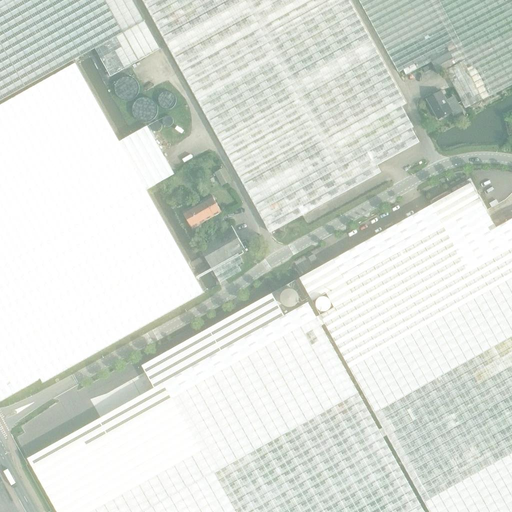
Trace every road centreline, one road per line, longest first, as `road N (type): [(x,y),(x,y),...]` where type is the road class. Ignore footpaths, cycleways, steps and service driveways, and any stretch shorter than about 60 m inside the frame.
road 1 (unknown): [(277,254),(420,511)]
road 2 (unclassified): [(277,254),(138,0)]
road 3 (unclassified): [(32,405),(277,254)]
road 4 (unclassified): [(277,254),(438,164),(511,158)]
road 5 (unknown): [(438,164),(357,0)]
